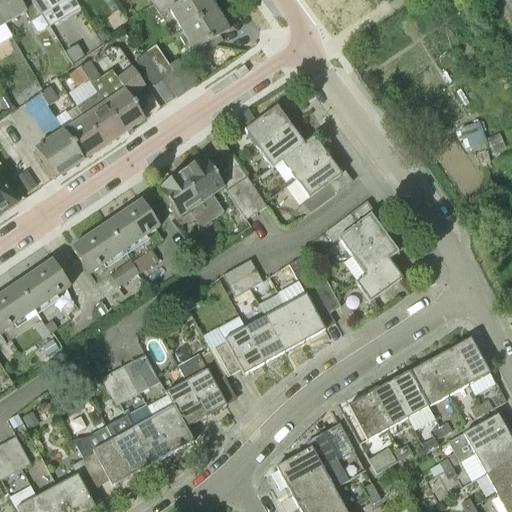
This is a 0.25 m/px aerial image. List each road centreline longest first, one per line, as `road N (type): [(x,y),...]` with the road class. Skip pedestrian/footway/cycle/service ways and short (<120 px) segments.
road 1 (residential): [(0,247),(300,44)]
road 2 (residential): [(472,300),(300,44)]
road 3 (residential): [(229,474),(326,383),(472,300)]
